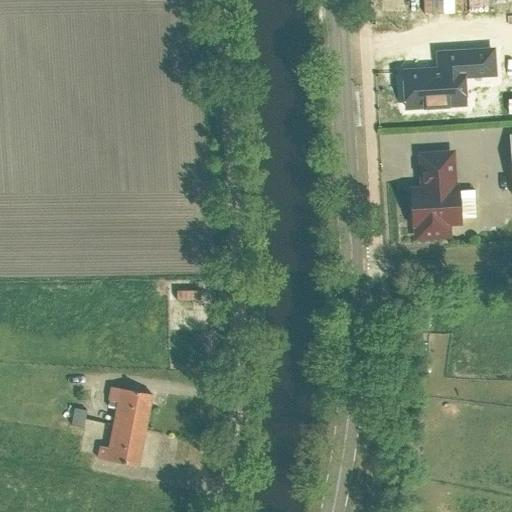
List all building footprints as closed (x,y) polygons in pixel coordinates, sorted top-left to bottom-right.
[(380,0),(381,11),(407,10),(406,0),(380,0)] [(422,0),(423,13),(463,11),(462,0),(422,0)] [(428,70),(404,72),(406,107),(465,104),(463,75),(494,74),(492,51),(438,54),(440,73),(428,73),(428,70)] [(422,156),(423,189),(410,190),(412,225),(422,225),(423,228),(425,231),(428,232),(432,233),(435,232),(438,230),(440,227),(440,224),(460,222),(458,187),(452,187),(450,154),(422,156)] [(109,400),(118,401),(109,448),(100,446),(98,459),(138,466),(151,394),(111,387),(109,400)] [(87,411),(75,409),(72,425),(85,426),(87,411)]
